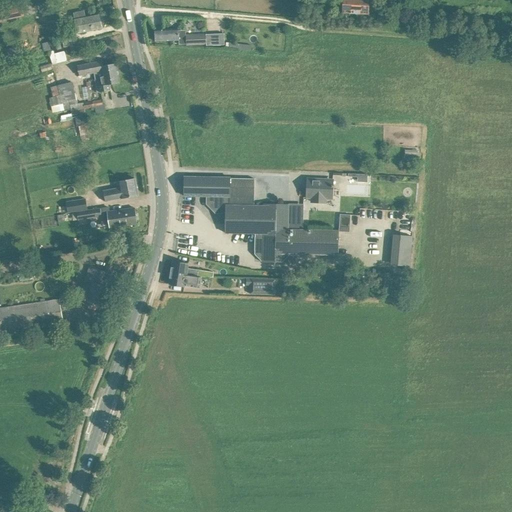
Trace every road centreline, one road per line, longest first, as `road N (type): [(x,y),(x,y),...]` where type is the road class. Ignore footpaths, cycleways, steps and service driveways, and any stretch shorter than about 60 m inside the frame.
road 1 (tertiary): [(70,511),(162,216),(129,13)]
road 2 (track): [(298,24),(455,36),(511,55)]
road 3 (unclassified): [(129,13),(298,24)]
